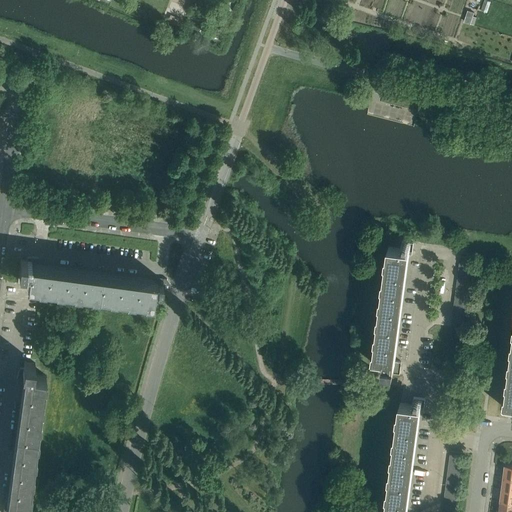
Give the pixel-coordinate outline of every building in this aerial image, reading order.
[(388,245),(374,358),(376,358),(374,370),(394,372),(400,373),(401,361),(396,360),(393,360),(408,249),(410,249),(411,242),(404,241),(404,247),(398,247),(388,245)] [(163,280),(161,280),(155,279),(155,281),(35,265),(36,258),(36,257),(37,256),(35,256),(33,256),(30,256),(29,256),(27,256),(27,260),(20,259),(17,282),(29,284),(152,301),(153,301),(155,291),(165,293),(170,289),(171,283),(167,278),(163,278),(163,280)] [(34,373),(35,363),(24,361),(24,367),(19,367),(19,369),(19,370),(18,372),(18,374),(17,375),(17,377),(18,376),(19,376),(26,377),(10,502),(7,502),(6,509),(4,509),(3,511),(18,511),(19,504),(29,505),(46,376),(46,375),(34,373)] [(400,402),(385,511),(404,511),(419,405),(421,405),(422,398),(416,397),(415,404),(400,402)] [(511,489),(511,477),(504,476),(502,488),(511,489)] [(511,501),(511,489),(502,488),(501,500),(511,501)] [(500,511),(511,511),(511,501),(501,500),(499,511),(500,511)]
